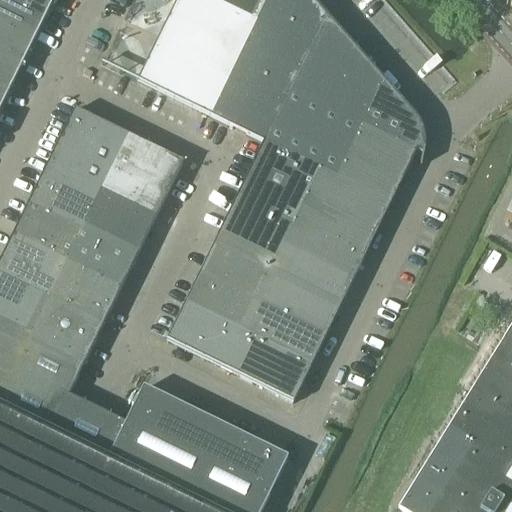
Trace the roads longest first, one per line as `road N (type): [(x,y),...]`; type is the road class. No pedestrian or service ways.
road 1 (unclassified): [(307,442),(123,351),(215,158),(54,76)]
road 2 (unclassified): [(307,442),(445,157),(445,117)]
road 3 (unclassified): [(445,117),(337,0)]
road 4 (unclassified): [(0,187),(54,76)]
